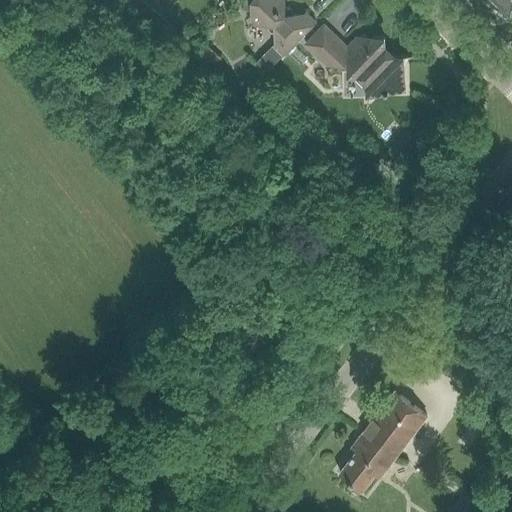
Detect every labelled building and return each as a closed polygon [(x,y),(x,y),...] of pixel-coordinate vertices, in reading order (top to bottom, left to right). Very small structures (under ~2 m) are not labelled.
[(243,0),(244,0),(244,5),(247,8),(252,8),(252,20),(255,24),(275,23),(275,43),(273,45),(283,54),(315,21),(305,12),(304,14),(292,14),(292,10),(288,6),(284,6),(283,0),(243,0)] [(511,0),(493,0),(510,18),(511,6),(511,0)] [(347,45),(323,23),(305,43),(328,64),(347,64),(348,74),(355,74),(356,78),(362,86),(366,86),(366,101),(368,101),(375,93),(404,93),(403,56),(411,56),(411,55),(388,55),(384,51),(384,36),(355,36),(347,45)] [(482,343),(495,326),(456,296),(442,313),(482,343)] [(362,433),(394,458),(427,415),(395,390),(362,433)] [(379,478),(394,458),(362,433),(351,447),(356,451),(339,473),(361,490),(374,474),(379,478)]
